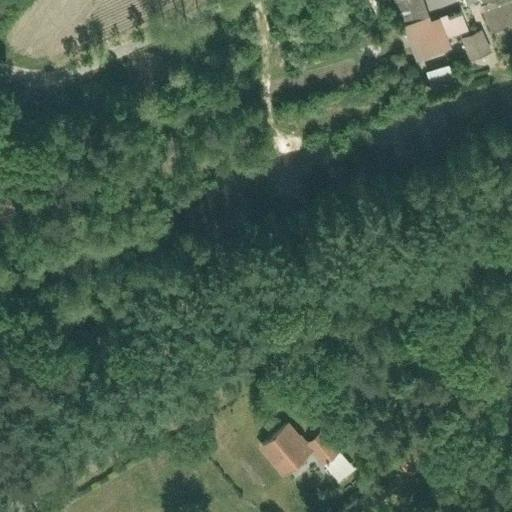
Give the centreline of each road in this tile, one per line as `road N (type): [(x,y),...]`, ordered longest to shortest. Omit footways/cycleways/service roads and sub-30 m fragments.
road 1 (unclassified): [(10,511),(358,302),(448,263),(511,249)]
road 2 (unclassified): [(247,0),(53,88)]
